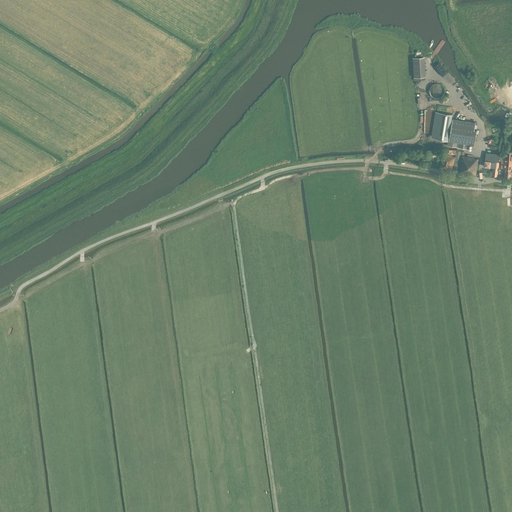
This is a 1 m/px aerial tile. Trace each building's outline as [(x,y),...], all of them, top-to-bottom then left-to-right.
[(424,56),(413,57),(414,76),(426,76),(424,56)] [(444,87),(444,86),(444,84),(443,83),(442,82),(441,81),(440,80),(439,80),(438,80),(436,80),(435,80),(433,81),(432,82),(431,82),(431,84),(430,85),(430,86),(430,88),(430,89),(431,91),(432,92),(433,93),(434,93),(436,94),(437,94),(439,94),(440,93),(441,93),(442,92),(443,91),(444,90),(444,88),(444,87)] [(432,137),(448,140),(451,125),(452,118),(453,114),(436,111),(432,137)] [(476,122),(452,118),(451,125),(448,140),(447,145),(469,148),(470,144),(475,144),(477,129),(475,129),(476,122)] [(465,154),(465,151),(457,150),(454,168),(459,169),(461,154),(465,154)] [(511,151),(505,151),(504,158),(502,158),(501,167),(505,168),(505,177),(511,178),(511,170),(511,151)] [(498,176),(500,154),(486,152),(485,159),(484,166),(494,167),(493,176),(498,176)] [(452,170),(456,157),(444,153),(440,168),(452,170)] [(476,174),(478,158),(474,158),(474,157),(462,155),(460,172),(476,174)]
